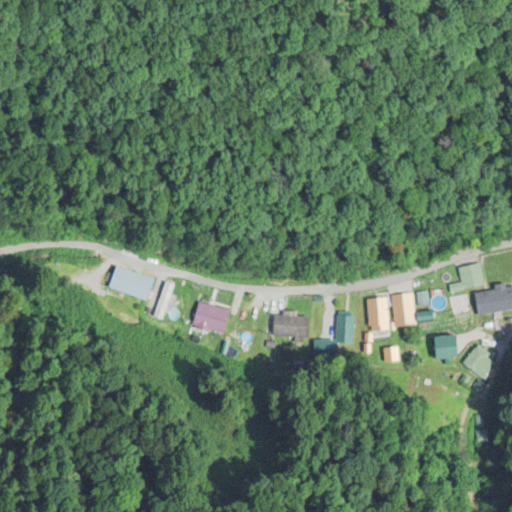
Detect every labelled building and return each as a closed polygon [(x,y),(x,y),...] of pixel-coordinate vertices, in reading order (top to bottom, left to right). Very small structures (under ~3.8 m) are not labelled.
[(98,242),(118,248),(121,234),(101,228),(98,242)] [(484,286),(479,264),(457,269),(460,283),(448,286),(450,294),(484,286)] [(154,281),(116,267),(108,289),(146,303),(154,281)] [(511,289),(511,287),(473,293),(476,316),(511,310),(511,289)] [(411,294),(413,324),(393,326),(391,296),(411,294)] [(367,330),(366,300),(386,299),(387,329),(367,330)] [(230,310),(196,305),(192,331),(226,336),(230,310)] [(335,342),(313,342),(313,358),(332,359),(332,348),(352,348),(353,314),(335,313),(335,342)] [(307,318),(272,317),(272,340),(307,341),(307,318)] [(456,335),(457,358),(436,359),(435,336),(456,335)] [(482,380),(495,361),(476,347),(462,366),(482,380)]
